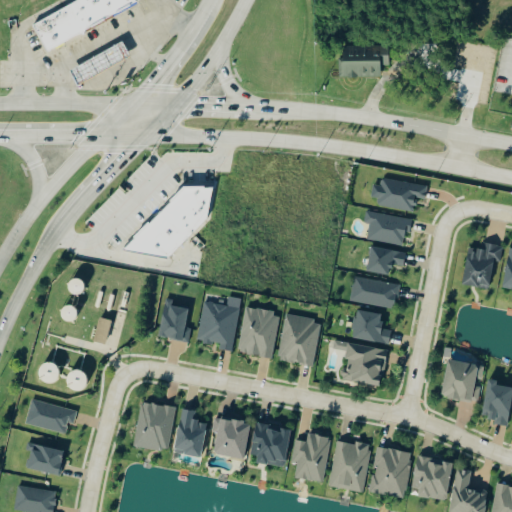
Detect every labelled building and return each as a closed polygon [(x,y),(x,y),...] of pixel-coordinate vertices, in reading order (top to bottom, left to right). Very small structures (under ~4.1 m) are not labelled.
[(42,46),(28,19),(64,0),(78,27),(42,46)] [(70,71),(122,42),(130,56),(78,85),(70,71)] [(390,65),(390,45),(340,46),(341,77),(382,77),(381,65),(390,65)] [(382,176),(429,185),(426,199),(415,197),(413,211),(376,204),(382,176)] [(123,250),(167,259),(209,219),(215,187),(184,187),(123,250)] [(365,209),(412,218),(410,231),(406,230),(403,245),(368,238),(371,224),(363,223),(365,209)] [(464,285),(491,289),(495,261),(502,262),(504,246),(485,243),(484,249),(469,247),(464,285)] [(371,246),(406,253),(403,266),(393,264),(390,276),(366,271),(371,246)] [(511,289),(503,288),(511,248),(511,289)] [(355,275),(400,284),(395,309),(350,301),(355,275)] [(205,300),(226,305),(228,296),(242,299),(232,352),(219,349),(220,346),(197,341),(205,300)] [(166,298),(174,300),(173,305),(190,309),(186,327),(192,328),(189,343),(158,336),(166,298)] [(246,306),(282,313),(273,359),(237,352),(246,306)] [(353,337),(390,345),(393,330),(380,328),(383,315),(359,310),(353,337)] [(287,313),(323,320),(314,367),(278,360),(287,313)] [(94,341),(107,344),(113,321),(100,318),(94,341)] [(348,343),(388,350),(381,388),(341,380),(348,343)] [(448,359),(486,366),(479,403),(441,396),(448,359)] [(511,388),(511,405),(508,428),(496,426),(496,421),(489,419),(490,412),(483,411),(489,379),(499,380),(498,386),(511,388)] [(77,411),(33,399),(26,423),(66,434),(69,423),(74,424),(77,411)] [(141,400),(177,407),(168,453),(132,446),(141,400)] [(175,447),(182,408),(194,410),(193,418),(199,419),(198,424),(207,425),(201,457),(186,454),(187,449),(175,447)] [(218,433),(214,454),(245,460),(252,424),(215,417),(213,432),(218,433)] [(286,468),(291,430),(281,429),(280,431),(268,429),(269,425),(257,423),(251,455),(258,456),(257,463),(286,468)] [(296,440),(293,463),(298,464),(296,478),(325,482),(332,437),(308,434),(307,442),(296,440)] [(330,487),(364,493),(373,445),(357,442),(356,445),(338,442),(330,487)] [(26,468),(61,476),(66,451),(32,444),(26,468)] [(407,498),(413,452),(377,448),(371,493),(407,498)] [(413,488),(420,489),(419,496),(447,501),(453,464),(418,458),(413,488)] [(484,511),(487,491),(470,489),(472,471),(457,470),(451,511),(484,511)] [(511,511),(511,486),(498,484),(492,511),(511,511)] [(15,511),(21,511),(54,511),(57,491),(18,486),(15,511)]
